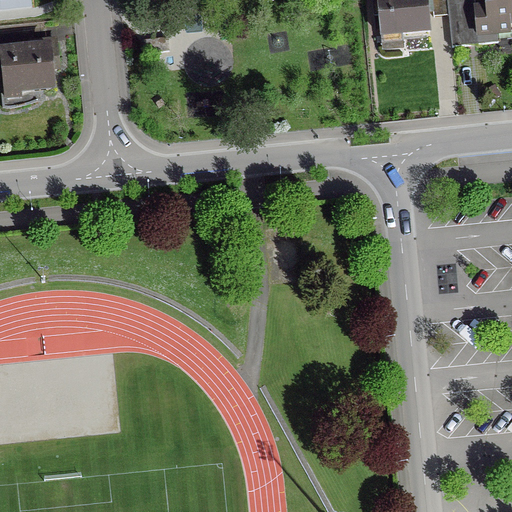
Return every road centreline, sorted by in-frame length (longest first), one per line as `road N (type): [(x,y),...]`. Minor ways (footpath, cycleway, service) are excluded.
road 1 (residential): [(383,152),(417,511)]
road 2 (residential): [(110,178),(383,152)]
road 3 (residential): [(110,178),(93,0)]
road 4 (residential): [(383,152),(511,138)]
